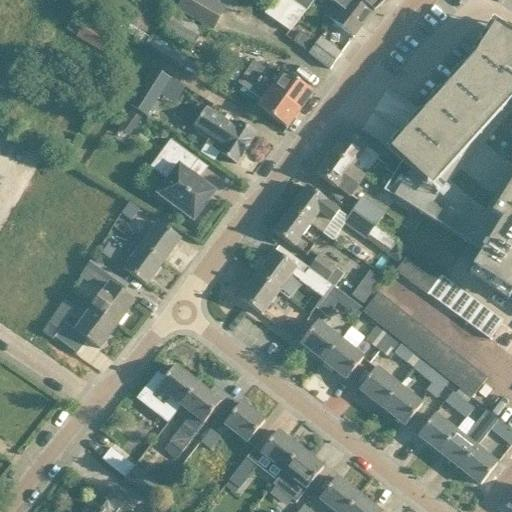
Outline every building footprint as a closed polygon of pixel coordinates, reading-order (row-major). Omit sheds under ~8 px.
[(208,0),(183,0),(177,10),(212,30),(224,9),(208,0)] [(287,0),(275,0),(265,15),(289,31),(305,12),(287,0)] [(287,0),(305,12),(314,0),(287,0)] [(355,24),(360,28),(371,14),(352,0),(327,0),(333,4),(333,3),(357,22),(355,24)] [(363,0),(374,11),(386,0),(363,0)] [(353,38),(360,28),(355,24),(357,22),(333,3),(333,4),(324,16),(353,38)] [(165,29),(193,45),(201,30),(173,14),(165,29)] [(65,30),(83,41),(100,51),(101,49),(111,55),(117,44),(108,38),(109,36),(74,16),(65,30)] [(130,26),(126,33),(133,38),(138,30),(130,26)] [(308,55),(316,44),(300,32),(292,43),(308,55)] [(440,122),(432,117),(420,136),(410,127),(388,152),(389,153),(409,172),(393,198),(482,254),(468,277),(509,302),(511,296),(511,48),(494,37),(440,122)] [(149,39),(143,48),(181,71),(181,70),(196,78),(201,69),(187,61),(154,41),(154,42),(149,39)] [(319,39),(316,44),(308,55),(330,70),(341,55),(319,39)] [(217,71),(228,79),(235,84),(241,75),(224,62),(217,71)] [(253,62),(245,73),(299,112),(312,94),(282,72),(277,79),(253,62)] [(146,117),(170,80),(153,69),(129,106),(146,117)] [(287,130),(299,112),(245,73),(237,84),(262,102),(257,109),(287,130)] [(207,110),(197,127),(195,130),(210,139),(206,144),(236,164),(254,136),(238,125),(235,128),(207,110)] [(130,112),(118,131),(129,138),(141,119),(130,112)] [(306,210),(280,247),(309,268),(317,273),(318,272),(319,272),(321,269),(321,268),(324,264),(326,261),(326,260),(334,249),(337,246),(336,246),(340,241),(342,238),(350,244),(357,234),(360,229),(364,224),(367,219),(365,217),(367,214),(368,212),(371,214),(372,213),(400,173),(404,167),(388,155),(389,153),(388,152),(387,153),(360,134),(359,136),(363,139),(357,147),(354,145),(355,145),(353,144),(348,152),(352,155),(346,163),(343,161),(342,160),(331,175),(333,176),(336,178),(329,186),(327,184),(325,183),(319,193),(320,194),(320,193),(323,195),(317,204),(314,202),(313,201),(312,202),(318,206),(314,212),(313,212),(312,214),(306,210)] [(156,195),(173,208),(190,219),(195,212),(199,215),(210,200),(206,197),(211,190),(188,174),(197,162),(198,163),(199,162),(170,141),(150,168),(167,181),(156,195)] [(131,221),(139,210),(129,203),(121,214),(131,221)] [(158,224),(141,248),(163,264),(180,240),(158,224)] [(121,253),(109,244),(101,254),(114,264),(121,253)] [(387,257),(399,266),(409,253),(396,244),(387,257)] [(146,287),(163,264),(141,248),(124,271),(146,287)] [(274,253),(257,276),(278,293),(296,269),(274,253)] [(419,261),(409,253),(399,266),(395,272),(405,280),(419,261)] [(288,254),(283,260),(296,269),(304,275),(309,269),(288,254)] [(91,260),(85,271),(108,287),(109,285),(115,278),(91,260)] [(430,269),(419,261),(405,280),(416,288),(421,282),(430,269)] [(296,269),(292,273),(325,297),(333,286),(309,269),(304,275),(296,269)] [(427,295),(428,295),(441,277),(430,269),(416,288),(427,295)] [(239,300),(261,316),(278,293),(257,276),(239,300)] [(451,284),(441,277),(428,295),(438,303),(451,284)] [(462,292),(451,284),(438,303),(448,310),(462,292)] [(92,308),(117,327),(134,303),(109,285),(108,287),(92,308)] [(364,311),(343,296),(344,295),(334,287),(316,309),(326,317),(337,303),(357,319),(362,313),(364,311)] [(472,299),(462,292),(448,310),(458,318),(472,299)] [(388,301),(378,294),(366,309),(364,311),(362,313),(372,321),(388,301)] [(474,301),(472,299),(458,318),(469,325),(482,307),(474,301)] [(100,350),(117,327),(92,308),(75,331),(65,323),(75,308),(64,301),(49,324),(59,331),(54,338),(76,355),(87,340),(100,350)] [(372,321),(382,329),(398,309),(388,301),(372,321)] [(492,315),(482,307),(469,325),(479,333),(492,315)] [(392,337),(408,317),(398,309),(382,329),(392,337)] [(503,322),(492,315),(479,333),(489,340),(503,322)] [(402,345),(417,325),(408,317),(392,337),(402,345)] [(287,321),(281,330),(294,340),(300,330),(287,321)] [(300,345),(323,362),(339,341),(317,323),(300,345)] [(42,333),(53,341),(54,338),(59,331),(49,324),(42,333)] [(412,353),(427,333),(417,325),(402,345),(412,353)] [(365,341),(379,352),(391,337),(377,326),(365,341)] [(437,340),(427,333),(412,353),(422,360),(437,340)] [(414,355),(391,337),(379,352),(389,360),(394,354),(406,364),(414,355)] [(447,348),(437,340),(422,360),(432,368),(447,348)] [(339,341),(323,362),(346,381),(363,360),(339,341)] [(457,356),(447,348),(432,368),(442,376),(457,356)] [(467,364),(457,356),(442,376),(451,384),(467,364)] [(435,400),(449,382),(420,360),(413,370),(432,385),(426,392),(435,400)] [(477,372),(467,364),(451,384),(461,392),(477,372)] [(157,374),(136,400),(147,409),(150,405),(170,421),(167,425),(181,407),(198,386),(174,368),(165,380),(157,374)] [(359,391),(382,409),(399,388),(376,370),(359,391)] [(487,379),(477,372),(461,392),(471,399),(487,379)] [(191,415),(169,444),(170,445),(181,453),(220,404),(198,386),(181,407),(191,415)] [(421,406),(399,388),(382,409),(405,427),(421,406)] [(466,419),(473,409),(453,393),(445,403),(466,419)] [(247,444),(252,438),(264,423),(240,404),(224,426),(247,444)] [(486,412),(464,440),(455,433),(439,454),(459,470),(476,449),(490,430),(497,421),(486,412)] [(439,454),(455,433),(434,416),(418,437),(439,454)] [(511,432),(497,421),(490,430),(511,447),(511,446),(511,432)] [(210,451),(221,437),(211,430),(200,443),(210,451)] [(283,472),(300,451),(277,433),(260,454),(283,472)] [(170,445),(164,452),(175,461),(181,453),(170,445)] [(111,449),(101,461),(111,469),(120,456),(111,449)] [(497,465),(476,449),(459,470),(480,486),(497,465)] [(276,482),(272,486),(295,504),(306,490),(311,485),(323,469),(300,451),(283,472),(276,482)] [(238,490),(257,467),(246,459),(228,482),(238,490)] [(146,476),(136,489),(154,503),(164,490),(146,476)] [(333,511),(347,511),(359,497),(336,479),(319,500),(333,511)] [(131,511),(130,511),(135,504),(115,489),(106,500),(108,501),(100,511),(93,505),(87,511),(131,511)] [(377,511),(359,497),(347,511),(377,511)]
